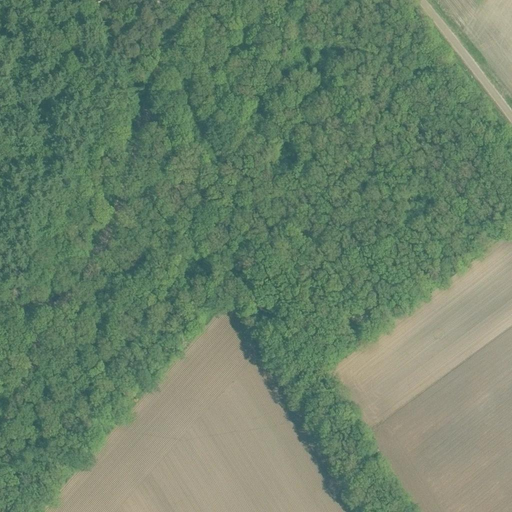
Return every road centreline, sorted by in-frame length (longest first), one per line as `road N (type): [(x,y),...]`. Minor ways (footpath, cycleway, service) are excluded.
road 1 (track): [(389,511),(148,111)]
road 2 (unclassified): [(69,292),(124,194),(155,90),(199,0)]
road 3 (unclassified): [(511,117),(420,0)]
